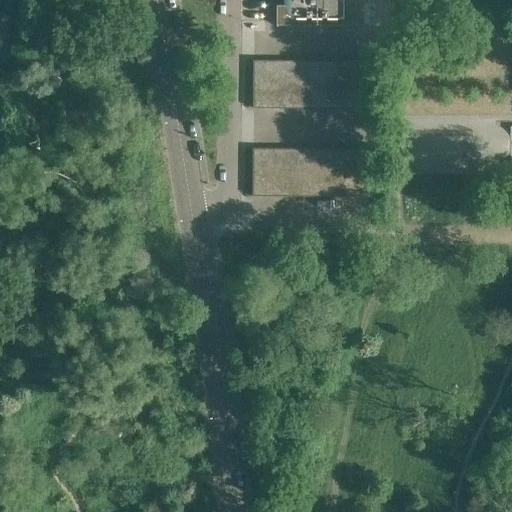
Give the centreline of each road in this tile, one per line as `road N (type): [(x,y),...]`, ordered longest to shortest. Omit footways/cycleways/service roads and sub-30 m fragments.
road 1 (tertiary): [(233,511),(200,204)]
road 2 (residential): [(200,204),(229,205),(233,0)]
road 3 (tertiary): [(200,204),(161,0)]
